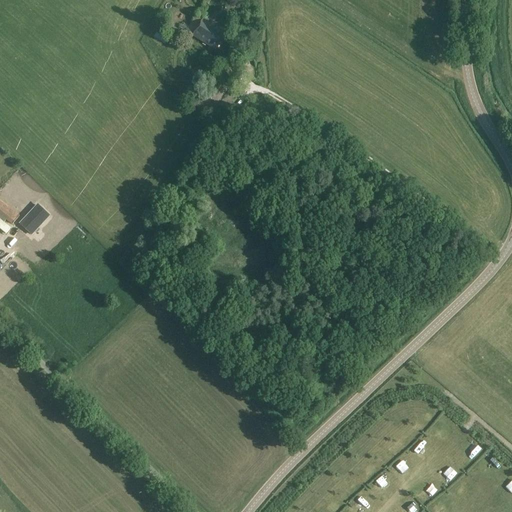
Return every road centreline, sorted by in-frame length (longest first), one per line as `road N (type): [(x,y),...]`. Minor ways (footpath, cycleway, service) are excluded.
road 1 (tertiary): [(249,511),(462,302),(511,242)]
road 2 (track): [(501,259),(365,153),(242,78)]
road 3 (unclassified): [(197,511),(0,318)]
road 4 (tertiary): [(511,166),(470,89),(466,0)]
